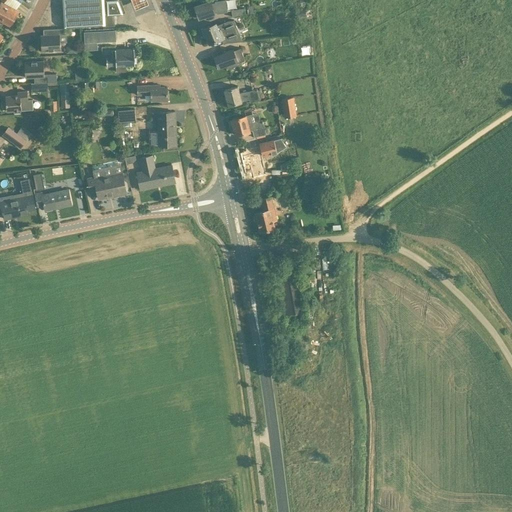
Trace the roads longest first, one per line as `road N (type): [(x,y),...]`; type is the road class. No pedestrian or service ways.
road 1 (unclassified): [(511,362),(446,281),(393,246),(335,238),(248,250)]
road 2 (tertiary): [(283,511),(259,334)]
road 3 (tertiary): [(214,132),(162,0)]
road 4 (tertiary): [(0,244),(137,214)]
